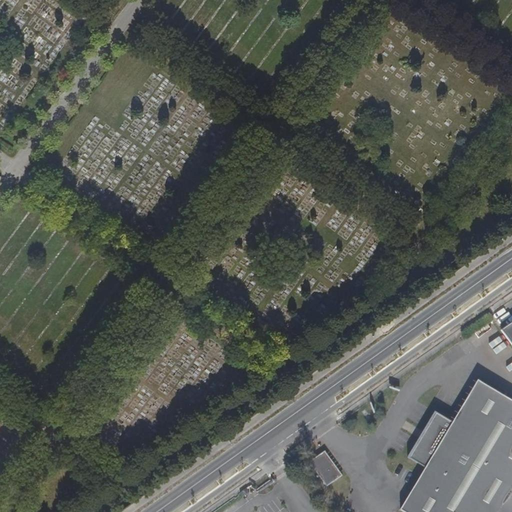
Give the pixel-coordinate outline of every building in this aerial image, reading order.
[(511,325),(500,333),(511,347),(511,325)] [(511,511),(511,401),(476,379),(473,385),(465,398),(450,422),(434,412),(421,433),(417,439),(407,455),(423,466),(416,477),(401,501),(398,507),(404,511),(511,511)] [(323,448),(307,458),(324,484),(340,473),(323,448)] [(295,461),(292,456),(284,461),(288,466),(295,461)] [(250,492),(247,487),(240,492),(243,496),(250,492)]
